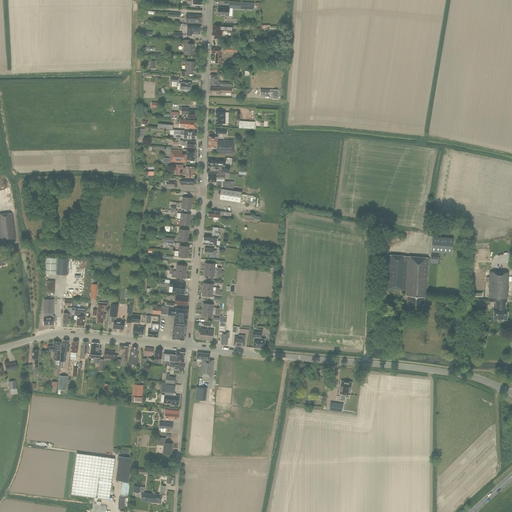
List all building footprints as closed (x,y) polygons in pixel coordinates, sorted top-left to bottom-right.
[(217,15),(229,16),(229,8),(218,7),(217,15)] [(186,14),(186,18),(186,22),(200,23),(201,19),(201,15),(186,14)] [(222,31),(222,25),(213,25),(213,35),(221,36),(222,31)] [(187,26),(187,35),(192,36),(192,34),(200,34),(200,27),(200,26),(187,26)] [(194,44),(189,43),(190,40),(182,39),(182,43),(184,43),(184,55),(193,55),(194,44)] [(215,63),(220,63),(221,47),(211,46),(211,53),(216,53),(215,63)] [(188,76),(189,73),(194,73),(195,61),(185,61),(185,71),(181,71),(180,76),(188,76)] [(220,85),(220,87),(232,87),(232,83),(219,82),(219,75),(211,74),(210,85),(220,85)] [(181,82),(181,83),(179,82),(179,78),(170,77),(170,81),(172,81),(172,86),(177,87),(177,85),(180,86),(180,89),(191,90),(191,83),(181,82)] [(272,99),(278,99),(278,90),(260,89),(260,95),(270,95),(270,93),(273,93),(272,99)] [(197,118),(197,110),(189,110),(189,108),(181,107),(181,114),(188,114),(188,118),(197,118)] [(226,112),(216,112),(215,123),(225,123),(229,123),(229,112),(226,112)] [(180,120),(180,121),(179,121),(178,121),(178,122),(177,122),(177,123),(177,124),(176,124),(176,125),(177,125),(177,126),(177,127),(178,127),(179,128),(180,128),(188,128),(196,128),(196,125),(196,120),(188,120),(180,120)] [(196,138),(196,133),(192,132),(192,131),(173,130),(173,135),(184,135),(183,139),(190,139),(190,138),(196,138)] [(217,148),(217,153),(234,153),(234,140),(222,140),(222,141),(217,141),(217,137),(209,137),(208,147),(217,148)] [(182,150),(178,150),(171,149),(170,162),(186,162),(186,159),(195,160),(195,150),(187,149),(186,154),(182,153),(182,150)] [(225,159),(208,158),(208,165),(213,165),(212,166),(222,167),(222,171),(229,172),(229,166),(225,166),(225,159)] [(186,167),(186,168),(182,167),(183,165),(176,164),(175,174),(186,174),(185,177),(194,177),(194,167),(186,167)] [(208,178),(208,182),(216,182),(216,179),(224,179),(224,174),(216,174),(208,174),(208,178)] [(220,199),(240,202),(241,192),(221,189),(220,199)] [(440,197),(470,202),(470,198),(441,193),(440,197)] [(220,215),(220,212),(220,211),(217,211),(208,210),(208,216),(214,217),(214,220),(218,220),(218,217),(220,217),(220,215)] [(0,265),(6,264),(5,257),(0,258),(0,253),(0,247),(1,247),(0,242),(16,240),(12,213),(0,214),(0,265)] [(203,244),(217,245),(218,231),(220,232),(220,228),(218,228),(218,227),(213,227),(212,236),(204,235),(203,244)] [(431,252),(452,253),(453,238),(433,236),(431,252)] [(439,254),(431,254),(431,258),(430,263),(438,263),(438,259),(439,254)] [(386,289),(406,290),(406,295),(407,296),(407,303),(408,303),(408,310),(422,311),(423,304),(424,304),(424,297),(426,297),(429,258),(388,255),(386,289)] [(46,273),(56,273),(57,258),(45,257),(45,273),(46,273)] [(62,274),(67,275),(67,258),(57,258),(57,274),(62,274)] [(186,278),(186,272),(176,271),(173,271),(170,270),(170,273),(176,274),(175,277),(186,278)] [(490,271),(489,302),(496,302),(496,307),(494,307),(494,319),(498,319),(498,321),(499,322),(502,322),(503,321),(503,319),(507,320),(507,308),(505,308),(506,302),(507,302),(507,297),(508,297),(509,272),(490,271)] [(170,286),(173,286),(172,292),(184,294),(185,284),(178,284),(178,281),(170,280),(170,282),(170,284),(170,286)] [(46,293),(54,293),(55,281),(46,281),(46,293)] [(219,291),(219,287),(213,287),(213,283),(203,282),(202,289),(213,290),(216,290),(219,291)] [(247,320),(252,320),(253,297),(246,296),(246,294),(243,294),(243,292),(237,291),(237,295),(245,296),(245,299),(244,299),(243,317),(247,317),(247,320)] [(175,304),(187,305),(188,297),(175,296),(175,304)] [(54,316),(53,316),(52,313),(53,313),(54,299),(44,299),(43,316),(44,325),(54,324),(54,316)] [(93,309),(93,314),(93,315),(96,315),(96,317),(97,317),(97,322),(103,323),(103,317),(105,318),(106,314),(103,314),(104,310),(102,310),(102,307),(107,307),(107,303),(98,302),(98,307),(100,307),(100,310),(93,309)] [(123,329),(124,321),(114,320),(115,316),(117,316),(118,304),(111,303),(110,316),(112,316),(111,321),(114,322),(113,328),(123,329)] [(219,311),(219,308),(213,307),(213,304),(203,303),(202,309),(219,311)] [(152,313),(161,314),(162,307),(153,306),(152,313)] [(68,307),(67,313),(64,313),(63,323),(69,323),(70,313),(72,313),(72,308),(68,307)] [(185,324),(185,322),(187,322),(188,309),(162,307),(161,314),(175,315),(175,321),(176,321),(176,323),(185,324)] [(77,324),(85,325),(85,316),(86,311),(78,310),(79,308),(75,308),(74,315),(77,315),(77,324)] [(140,315),(132,314),(131,322),(140,323),(140,315)] [(228,338),(229,338),(229,332),(225,332),(226,321),(220,321),(219,332),(222,332),(221,344),(227,345),(228,338)] [(158,337),(159,324),(152,323),(151,329),(148,329),(147,336),(158,337)] [(176,323),(174,323),(172,338),(179,339),(184,340),(185,340),(186,324),(185,324),(176,323)] [(133,334),(143,335),(144,326),(134,325),(133,334)] [(245,334),(248,335),(249,329),(239,328),(238,337),(245,338),(245,334)] [(253,347),(264,348),(265,339),(261,338),(262,332),(253,331),(252,337),(254,338),(253,347)] [(245,338),(238,337),(235,336),(234,345),(244,346),(245,338)] [(61,355),(60,361),(66,361),(66,355),(67,351),(69,351),(69,346),(68,346),(69,340),(64,340),(63,340),(63,344),(62,344),(61,355)] [(54,347),(53,346),(49,346),(49,351),(55,351),(54,359),(59,360),(60,347),(61,347),(61,342),(59,342),(59,341),(54,341),(54,347)] [(77,352),(78,341),(73,341),(72,345),(71,345),(70,356),(77,357),(77,352)] [(88,348),(88,342),(83,341),(82,347),(81,347),(80,352),(80,353),(80,357),(84,357),(84,352),(88,353),(89,348),(88,348)] [(90,352),(90,358),(95,358),(99,359),(99,357),(100,357),(101,353),(98,353),(99,343),(91,342),(90,352)] [(127,359),(127,354),(128,346),(119,345),(118,353),(123,354),(122,359),(127,359)] [(129,358),(128,365),(138,366),(139,360),(137,359),(138,353),(137,353),(138,347),(132,347),(131,351),(130,351),(130,359),(129,358)] [(144,355),(153,356),(154,348),(145,347),(144,355)] [(161,359),(162,350),(156,349),(155,352),(154,353),(153,363),(157,363),(158,358),(161,359)] [(117,358),(117,355),(115,354),(115,352),(105,351),(104,358),(114,359),(114,358),(117,358)] [(179,352),(176,351),(176,354),(164,353),(162,366),(165,366),(166,360),(184,362),(185,352),(179,352)] [(200,376),(212,377),(214,360),(209,360),(210,354),(197,352),(196,361),(201,361),(201,359),(202,359),(201,367),(200,376)] [(184,370),(184,366),(184,364),(179,364),(179,363),(170,362),(169,367),(174,367),(173,370),(178,370),(178,369),(184,370)] [(169,376),(169,374),(167,373),(166,376),(165,383),(175,384),(176,377),(169,376)] [(67,376),(59,376),(58,389),(66,389),(67,376)] [(18,393),(16,380),(8,382),(10,389),(11,395),(18,393)] [(345,395),(350,395),(351,383),(342,382),(340,394),(341,394),(340,400),(345,401),(345,395)] [(134,395),(142,396),(143,385),(135,384),(134,395)] [(162,392),(165,392),(164,402),(171,403),(171,404),(178,405),(179,396),(174,395),(174,393),(175,385),(163,384),(162,392)] [(196,387),(195,399),(206,401),(207,388),(196,387)] [(342,404),(330,402),(329,410),(341,411),(342,404)] [(166,409),(165,418),(178,419),(179,411),(166,409)] [(166,438),(158,437),(157,445),(164,446),(163,453),(171,454),(172,448),(173,443),(165,443),(166,438)] [(115,458),(77,453),(71,494),(109,499),(115,458)] [(128,482),(132,458),(119,456),(116,480),(128,482)] [(129,495),(131,483),(123,482),(121,494),(129,495)] [(141,500),(151,502),(152,493),(144,492),(145,487),(139,486),(134,485),(133,491),(142,492),(141,500)] [(165,495),(165,490),(166,486),(161,485),(159,494),(152,493),(151,502),(161,503),(162,495),(165,495)]
